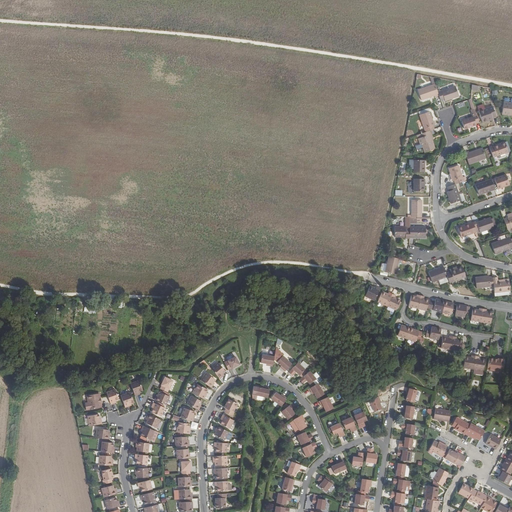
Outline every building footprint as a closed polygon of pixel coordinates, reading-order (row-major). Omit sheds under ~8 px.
[(432,94),(433,95),(437,94),(433,83),(415,89),(419,99),(432,94)] [(453,85),(439,90),(442,100),(457,94),(453,85)] [(511,102),(502,101),(500,113),(506,114),(506,113),(511,113),(511,102)] [(477,110),(481,122),(487,120),(486,118),(491,117),(494,116),(490,105),(477,110)] [(417,114),(420,121),(423,131),(426,130),(432,128),(431,125),(432,124),(428,111),(417,114)] [(474,124),(474,122),(477,121),(474,113),(471,114),(471,116),(460,120),(463,128),(474,124)] [(422,151),(432,148),(429,140),(428,140),(426,135),(428,134),(426,130),(423,131),(418,133),(419,137),(416,138),(418,144),(419,143),(422,151)] [(492,145),(488,147),(491,157),(507,151),(503,141),(495,144),(495,145),(492,146),(492,145)] [(463,152),(464,155),(467,163),(484,157),(481,147),(467,152),(467,150),(463,152)] [(423,159),(412,159),(411,171),(423,171),(423,159)] [(452,180),(453,180),(454,184),(455,184),(462,181),(457,165),(447,168),(452,180)] [(508,184),(505,174),(493,178),(496,188),(503,185),(503,186),(508,184)] [(422,178),(412,178),(411,191),(422,190),(422,178)] [(474,184),(477,195),(493,189),(490,179),(474,184)] [(450,203),(461,200),(455,184),(454,184),(446,186),(448,191),(446,191),(450,203)] [(420,200),(410,199),(409,217),(410,217),(419,217),(420,200)] [(507,217),(502,218),(506,229),(511,226),(511,212),(506,214),(507,217)] [(403,237),(402,238),(407,238),(407,227),(407,220),(407,217),(403,216),(403,227),(392,226),(392,237),(403,237)] [(478,232),(492,227),(492,226),(491,224),(494,223),(492,218),(489,218),(489,217),(475,222),(478,232)] [(455,227),(459,237),(475,232),(471,222),(467,223),(467,224),(464,225),(463,224),(455,227)] [(423,227),(407,227),(407,238),(423,238),(423,227)] [(490,243),(493,254),(511,247),(509,239),(508,237),(490,243)] [(378,270),(393,274),(397,259),(387,256),(385,264),(380,263),(378,270)] [(427,271),(430,282),(446,277),(444,273),(441,265),(438,266),(438,267),(427,271)] [(449,272),(444,273),(446,277),(447,282),(464,276),(461,266),(456,268),(448,271),(449,272)] [(474,277),(475,288),(492,286),(491,282),(491,277),(488,278),(487,276),(474,277)] [(491,282),(492,286),(493,296),(502,295),(502,292),(508,292),(507,280),(491,282)] [(375,287),(374,289),(368,287),(364,295),(364,296),(373,301),(379,289),(375,287)] [(386,295),(381,292),(376,302),(385,306),(391,294),(387,293),(386,295)] [(394,296),(391,294),(385,306),(395,310),(399,300),(393,298),(394,296)] [(415,297),(410,296),(407,306),(416,309),(419,296),(415,295),(415,297)] [(423,297),(419,296),(416,309),(425,311),(425,309),(427,301),(427,300),(422,299),(423,297)] [(443,302),(434,300),(433,302),(431,310),(441,312),(443,302)] [(452,304),(443,302),(441,312),(450,315),(452,304)] [(465,306),(455,305),(454,316),(463,317),(465,306)] [(477,311),(471,310),(469,321),(479,322),(481,309),(477,309),(477,311)] [(485,310),(481,309),(479,322),(489,324),(491,313),(484,312),(485,310)] [(409,328),(400,325),(396,336),(405,339),(409,328)] [(440,329),(430,327),(429,330),(426,330),(424,337),(437,340),(440,329)] [(417,332),(409,328),(405,339),(414,342),(417,332)] [(447,338),(441,337),(439,348),(449,350),(451,337),(448,336),(447,338)] [(455,337),(451,337),(449,350),(459,351),(461,341),(455,339),(455,337)] [(274,356),(262,354),(261,363),(266,364),(269,364),(269,366),(272,367),(274,356)] [(282,355),(277,362),(281,365),(284,367),(282,369),(285,371),(292,364),(282,355)] [(235,356),(224,362),(228,369),(231,368),(232,368),(239,364),(235,356)] [(470,358),(463,357),(462,368),(472,369),(474,356),(470,356),(470,358)] [(477,357),(474,356),(472,369),(481,371),(483,360),(477,359),(477,357)] [(498,361),(490,360),(488,371),(503,373),(505,359),(498,358),(498,361)] [(218,362),(211,369),(220,379),(222,376),(221,375),(223,373),(225,371),(218,362)] [(304,369),(297,362),(288,372),(292,375),(294,373),(293,372),(294,371),(295,371),(299,375),(304,369)] [(313,374),(310,370),(299,379),(302,383),(305,381),(304,380),(305,378),(306,379),(310,384),(313,381),(315,385),(318,383),(322,380),(316,372),(313,374)] [(205,372),(199,380),(210,387),(212,384),(211,383),(212,382),(214,379),(205,372)] [(162,385),(160,389),(168,392),(173,381),(165,377),(161,385),(162,385)] [(315,385),(309,388),(311,391),(312,390),(314,392),(317,398),(324,393),(318,383),(315,385)] [(195,388),(192,393),(204,399),(206,395),(205,395),(206,392),(207,389),(198,384),(195,389),(195,388)] [(141,385),(132,388),(135,396),(139,394),(138,392),(139,392),(143,390),(141,385)] [(256,400),(257,395),(268,397),(270,387),(266,386),(265,388),(262,387),(253,386),(252,394),(252,400),(256,400)] [(417,390),(407,387),(406,390),(408,391),(407,394),(406,399),(414,402),(417,390)] [(115,389),(106,392),(111,405),(116,403),(115,401),(119,400),(115,389)] [(130,392),(121,396),(125,408),(129,406),(128,405),(131,404),(134,402),(131,395),(130,392)] [(162,394),(159,392),(158,395),(157,397),(156,396),(154,400),(158,401),(165,404),(166,405),(169,397),(169,396),(162,394)] [(275,392),(271,398),(281,406),(287,398),(284,395),(282,397),(280,395),(275,392)] [(99,394),(87,396),(88,403),(85,404),(86,410),(102,407),(102,404),(100,404),(99,402),(100,402),(99,394)] [(192,396),(187,404),(198,410),(200,406),(199,406),(200,404),(201,401),(192,396)] [(321,404),(322,403),(324,406),(326,411),(333,408),(328,396),(319,401),(321,404)] [(375,412),(382,408),(380,403),(378,400),(380,399),(379,396),(377,397),(369,400),(375,412)] [(233,412),(237,403),(229,399),(225,405),(227,406),(226,408),(224,412),(232,416),(234,412),(233,412)] [(163,410),(165,407),(164,406),(157,403),(154,402),(152,405),(154,406),(153,408),(152,411),(161,415),(163,410)] [(288,419),(295,413),(292,410),(291,409),(294,406),(292,403),(281,411),(288,419)] [(404,408),(405,408),(405,412),(404,417),(413,418),(414,406),(404,405),(404,408)] [(184,408),(181,417),(193,421),(194,418),(193,417),(194,411),(184,408)] [(433,408),(431,418),(436,419),(439,419),(447,420),(448,410),(433,408)] [(354,415),(360,428),(363,427),(361,422),(364,421),(367,420),(363,411),(354,415)] [(99,418),(99,414),(93,415),(91,416),(88,416),(90,426),(102,424),(102,420),(100,420),(99,418)] [(160,419),(148,414),(147,418),(148,418),(148,420),(146,423),(157,428),(160,419)] [(234,420),(222,414),(221,418),(223,419),(222,420),(220,424),(229,428),(234,420)] [(296,432),(307,426),(304,421),(302,418),(304,417),(302,414),(290,421),(296,432)] [(342,421),(346,429),(350,428),(352,427),(354,431),(357,429),(351,417),(342,421)] [(452,428),(463,434),(463,433),(468,425),(457,419),(454,417),(453,417),(450,423),(449,424),(453,426),(452,428)] [(177,427),(177,432),(190,434),(190,430),(189,430),(189,427),(190,424),(179,422),(178,427),(177,427)] [(469,422),(468,424),(468,425),(463,433),(467,435),(467,434),(474,437),(478,439),(483,430),(469,422)] [(330,427),(334,434),(338,432),(339,432),(340,434),(339,434),(340,437),(345,435),(339,423),(330,427)] [(405,433),(413,434),(415,425),(402,423),(401,428),(404,428),(405,427),(406,427),(406,428),(405,433)] [(155,431),(143,426),(142,429),(143,430),(142,433),(141,436),(142,436),(144,437),(151,440),(152,437),(155,431)] [(228,431),(217,426),(216,429),(217,430),(216,431),(214,434),(224,439),(228,431)] [(97,429),(96,438),(109,440),(110,436),(108,436),(108,434),(109,430),(97,429)] [(296,435),(297,436),(300,444),(313,439),(312,435),(308,437),(307,435),(305,431),(296,435)] [(489,433),(483,443),(494,449),(499,439),(489,433)] [(175,437),(176,447),(189,446),(189,442),(187,442),(187,440),(187,437),(175,437)] [(405,437),(404,441),(404,443),(402,443),(402,441),(399,441),(398,446),(412,448),(413,438),(405,437)] [(434,441),(429,449),(433,452),(441,456),(444,450),(446,447),(438,443),(434,441)] [(102,442),(101,452),(114,453),(114,449),(113,449),(113,447),(113,443),(102,442)] [(138,448),(137,451),(148,452),(149,443),(138,442),(137,442),(137,446),(138,446),(138,448)] [(226,443),(214,442),(214,446),(216,446),(216,448),(216,452),(226,452),(226,443)] [(302,447),(302,448),(306,456),(306,457),(315,453),(313,449),(312,447),(316,445),(315,442),(302,447)] [(371,448),(368,448),(366,462),(376,463),(377,454),(373,453),(371,453),(371,448)] [(177,450),(178,459),(190,458),(190,454),(188,454),(188,453),(188,449),(177,450)] [(397,453),(402,453),(401,456),(401,460),(410,461),(411,451),(398,449),(397,453)] [(447,452),(444,458),(460,467),(465,457),(458,453),(458,454),(452,451),(449,449),(447,452)] [(364,453),(359,452),(358,455),(360,455),(359,457),(358,457),(353,456),(352,464),(362,466),(364,453)] [(506,455),(503,459),(511,463),(511,453),(509,452),(507,456),(506,455)] [(146,455),(135,454),(135,458),(137,458),(137,460),(136,464),(139,464),(142,464),(144,465),(146,455)] [(227,465),(226,455),(213,456),(213,460),(215,460),(215,462),(216,466),(227,465)] [(100,456),(100,465),(113,466),(113,462),(111,462),(111,460),(111,456),(100,456)] [(346,468),(342,459),(339,460),(339,462),(337,463),(332,465),(332,467),(335,472),(335,473),(346,468)] [(511,466),(511,463),(503,459),(498,469),(499,470),(507,475),(511,466)] [(287,472),(295,475),(297,470),(298,467),(299,468),(301,464),(288,460),(286,465),(289,466),(287,472)] [(181,462),(182,474),(190,474),(190,470),(191,470),(190,461),(181,462)] [(396,475),(404,476),(406,464),(396,462),(395,466),(397,466),(397,469),(396,475)] [(148,468),(135,469),(136,473),(137,473),(137,474),(137,478),(149,477),(148,468)] [(227,468),(214,469),(214,473),(216,473),(216,475),(216,479),(227,478),(227,468)] [(447,473),(439,468),(432,481),(442,486),(446,477),(445,477),(447,473)] [(113,476),(111,469),(102,471),(104,480),(103,481),(104,484),(113,482),(112,479),(111,476),(113,476)] [(498,474),(497,476),(495,478),(505,484),(509,476),(507,475),(499,470),(497,474),(498,474)] [(332,483),(321,475),(319,478),(322,481),(321,483),(318,486),(326,491),(332,483)] [(179,487),(192,486),(191,482),(190,482),(190,480),(190,477),(179,478),(179,487)] [(282,488),(291,491),(293,485),(291,485),(292,482),(294,482),(294,479),(285,477),(282,488)] [(360,491),(368,492),(369,486),(370,483),(372,483),(372,480),(363,478),(362,478),(360,491)] [(404,493),(405,489),(408,490),(410,480),(393,478),(393,483),(396,483),(396,482),(398,482),(398,484),(397,488),(398,488),(397,492),(404,493)] [(150,480),(138,483),(139,487),(141,486),(141,488),(142,492),(152,489),(150,480)] [(227,481),(213,482),(213,486),(215,486),(215,487),(215,491),(228,490),(231,490),(231,484),(227,484),(227,481)] [(463,484),(458,494),(468,499),(473,491),(474,490),(463,484)] [(113,485),(101,488),(103,497),(117,494),(116,488),(114,488),(113,485)] [(437,488),(426,486),(424,499),(426,499),(435,500),(437,488)] [(179,490),(179,499),(192,498),(192,494),(190,495),(190,493),(190,489),(179,490)] [(391,495),(396,496),(395,498),(395,502),(403,503),(404,493),(397,492),(391,491),(391,495)] [(477,493),(473,491),(468,499),(468,501),(471,503),(472,502),(481,506),(487,497),(478,492),(477,493)] [(144,500),(145,504),(145,505),(156,502),(156,501),(154,492),(140,495),(142,501),(144,500)] [(276,502),(286,504),(286,500),(287,498),(291,498),(292,495),(278,492),(276,502)] [(227,498),(226,494),(217,494),(218,498),(218,501),(216,501),(216,508),(226,507),(225,498),(227,498)] [(315,501),(317,502),(317,503),(316,508),(324,509),(326,500),(321,499),(322,495),(314,494),(313,497),(312,497),(312,502),(315,503),(315,501)] [(354,503),(364,505),(364,501),(365,498),(369,499),(369,496),(356,494),(354,503)] [(116,497),(104,500),(107,509),(120,506),(119,500),(117,501),(116,497)] [(487,497),(481,506),(480,509),(485,511),(491,511),(496,504),(492,502),(490,500),(491,499),(487,497)] [(435,500),(426,499),(424,511),(435,511),(437,501),(435,500)] [(193,501),(180,502),(180,508),(181,507),(181,511),(185,511),(192,511),(192,509),(192,506),(193,505),(193,501)]
